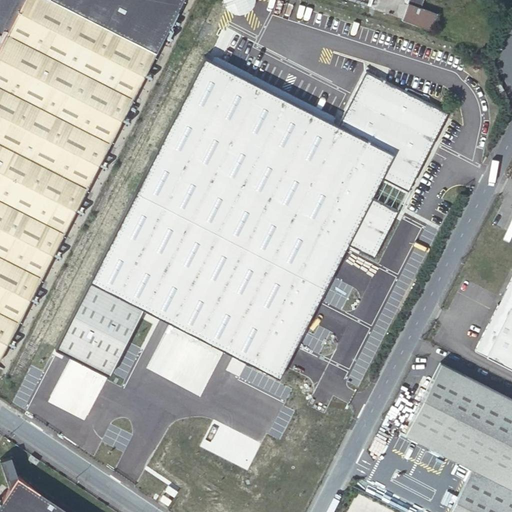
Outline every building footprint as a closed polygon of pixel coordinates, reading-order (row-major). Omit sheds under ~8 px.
[(13,12),(17,13),(23,0),(0,0),(0,10),(11,16),(13,12)] [(0,45),(0,355),(167,31),(105,0),(23,0),(17,13),(0,45)] [(105,0),(167,31),(182,0),(105,0)] [(222,0),(223,1),(224,2),(225,3),(226,4),(226,5),(227,6),(228,7),(230,8),(231,9),(232,9),(233,10),(234,11),(237,11),(240,11),(242,11),(245,11),(248,10),(250,9),(252,7),(254,6),(256,4),(258,1),(258,0),(222,0)] [(409,0),(403,18),(431,29),(438,13),(421,7),(423,0),(409,0)] [(226,27),(232,15),(228,13),(231,9),(230,8),(228,7),(227,6),(226,5),(226,4),(225,3),(224,2),(223,1),(213,20),(220,24),(221,24),(222,25),(226,27)] [(220,24),(219,24),(217,24),(216,25),(215,26),(214,27),(214,29),(214,30),(215,31),(216,33),(217,33),(219,33),(221,33),(222,32),(223,31),(223,29),(223,28),(223,26),(222,25),(221,24),(220,24)] [(108,242),(87,282),(141,309),(276,379),(346,244),(373,258),(446,112),(366,69),(339,121),(333,118),(331,121),(204,56),(192,79),(187,76),(179,92),(184,94),(181,99),(178,98),(172,109),(176,110),(108,242)] [(511,278),(476,350),(511,368),(511,278)] [(141,309),(87,282),(52,348),(105,376),(141,309)] [(472,465),(511,485),(511,397),(440,361),(405,431),(472,465)] [(34,455),(26,449),(22,454),(30,460),(34,455)] [(0,511),(73,511),(19,475),(12,454),(0,457),(11,486),(2,500),(0,497),(0,511)] [(511,511),(511,485),(472,465),(448,511),(511,511)]
